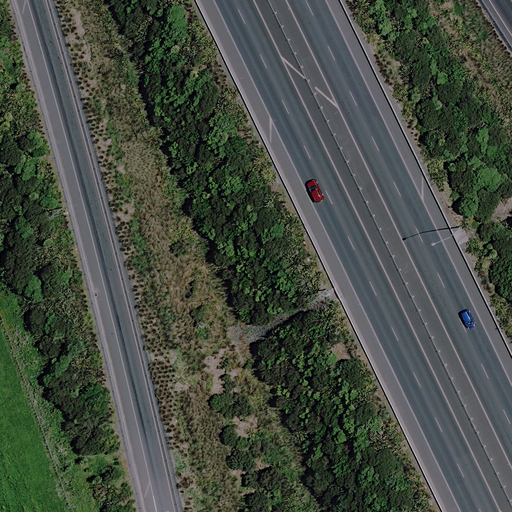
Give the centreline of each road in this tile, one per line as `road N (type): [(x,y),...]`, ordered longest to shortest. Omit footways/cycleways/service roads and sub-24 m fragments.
road 1 (motorway): [(480,511),(223,0)]
road 2 (motorway): [(165,511),(38,0)]
road 3 (motorway): [(296,0),(511,432)]
